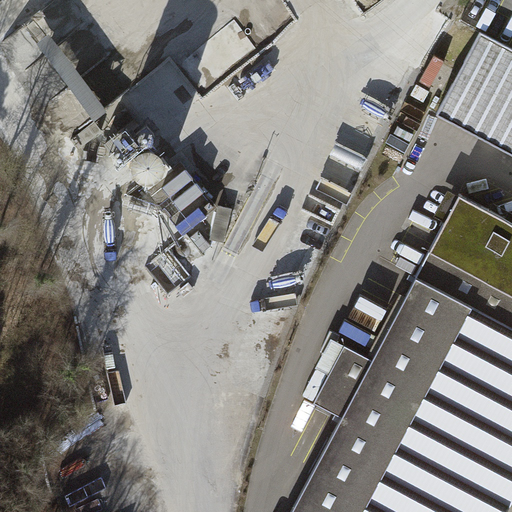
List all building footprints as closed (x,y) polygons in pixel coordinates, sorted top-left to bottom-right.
[(40,12),(5,41),(53,100),(59,95),(82,124),(113,99),(88,67),(101,57),(87,40),(83,43),(59,14),(49,22),(40,12)] [(511,48),(478,30),(434,110),(511,151),(511,48)] [(145,169),(181,140),(164,119),(127,147),(145,169)] [(217,208),(184,165),(150,188),(186,230),(217,208)] [(503,511),(511,496),(511,226),(458,197),(289,511),(503,511)]
